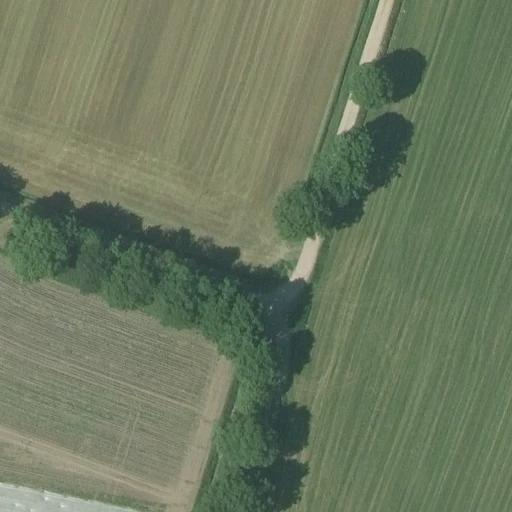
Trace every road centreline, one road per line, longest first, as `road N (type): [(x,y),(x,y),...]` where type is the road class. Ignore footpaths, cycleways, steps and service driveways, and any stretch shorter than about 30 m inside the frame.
road 1 (track): [(284,319),(381,0)]
road 2 (unclassified): [(284,319),(0,207)]
road 3 (track): [(284,319),(243,511)]
